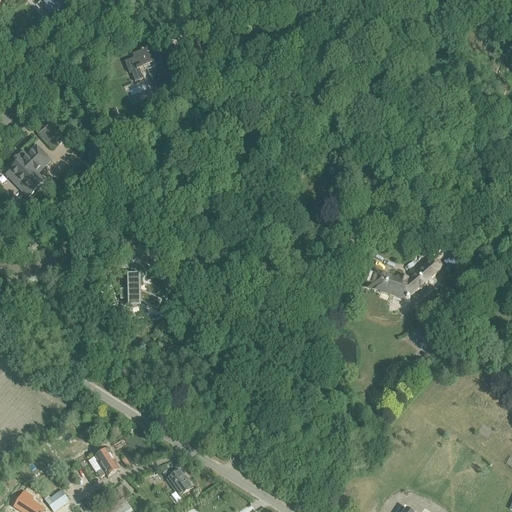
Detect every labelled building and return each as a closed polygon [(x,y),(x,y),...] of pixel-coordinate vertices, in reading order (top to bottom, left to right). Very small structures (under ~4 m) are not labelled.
[(41,0),(47,5),(44,8),(52,18),(64,7),(57,0),(41,0)] [(45,13),(38,20),(43,26),(51,19),(45,13)] [(167,88),(166,85),(180,79),(169,50),(158,54),(154,46),(141,51),(141,53),(132,57),(133,60),(124,64),(129,76),(131,75),(135,84),(143,80),(139,72),(144,70),(143,69),(153,65),(158,77),(151,80),(156,92),(167,88)] [(39,136),(43,141),(54,131),(50,126),(39,136)] [(16,168),(6,176),(14,184),(19,180),(23,185),(19,189),(28,199),(45,183),(38,175),(36,173),(40,169),(42,171),(51,162),(36,147),(27,157),(22,161),(19,158),(12,164),(16,168)] [(372,272),(366,288),(403,301),(441,268),(432,260),(408,280),(398,277),(394,280),(372,272)] [(128,291),(120,291),(120,302),(128,302),(128,310),(141,310),(141,304),(158,312),(162,302),(141,292),(140,275),(127,275),(128,289),(129,289),(129,291),(128,291)] [(249,307),(253,297),(231,290),(229,289),(229,292),(226,299),(249,307)] [(86,307),(63,293),(51,313),(74,327),(86,307)] [(219,324),(227,302),(217,299),(209,321),(219,324)] [(106,476),(108,479),(119,471),(112,461),(114,460),(108,450),(95,459),(103,471),(97,474),(100,479),(106,476)] [(130,465),(125,458),(121,461),(126,468),(130,465)] [(177,466),(164,474),(167,478),(180,470),(177,466)] [(180,472),(167,481),(176,493),(171,497),(176,505),(182,501),(180,499),(192,490),(180,472)] [(46,503),(52,511),(55,511),(69,502),(61,492),(46,503)] [(24,493),(13,510),(16,511),(44,511),(46,511),(32,502),(34,499),(24,493)] [(131,511),(124,501),(108,511),(131,511)]
